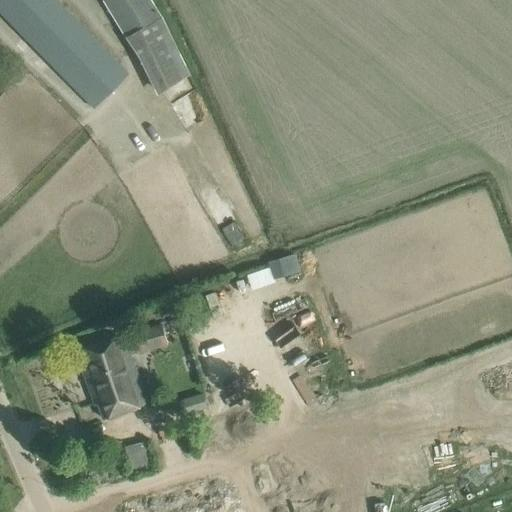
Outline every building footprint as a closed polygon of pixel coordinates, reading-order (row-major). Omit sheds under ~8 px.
[(0,0),(0,13),(7,20),(94,110),(128,77),(53,0),(0,0)] [(160,17),(149,0),(100,0),(124,39),(160,93),(183,70),(160,17)] [(423,244),(278,279),(312,420),(304,422),(307,433),(296,436),(302,461),(318,457),(316,447),(367,435),(369,441),(422,428),(427,448),(456,441),(453,430),(462,428),(459,417),(511,404),(511,334),(486,230),(424,245),(423,244)] [(272,276),(300,270),(296,253),(269,259),(272,276)] [(162,324),(132,332),(137,352),(167,344),(162,324)] [(148,401),(122,335),(76,352),(95,406),(99,404),(104,419),(123,412),(148,401)] [(182,412),(206,404),(201,391),(178,399),(182,412)] [(398,511),(401,508),(408,511),(412,511),(431,479),(417,471),(411,482),(402,477),(401,479),(384,470),(364,504),(360,511),(398,511)]
